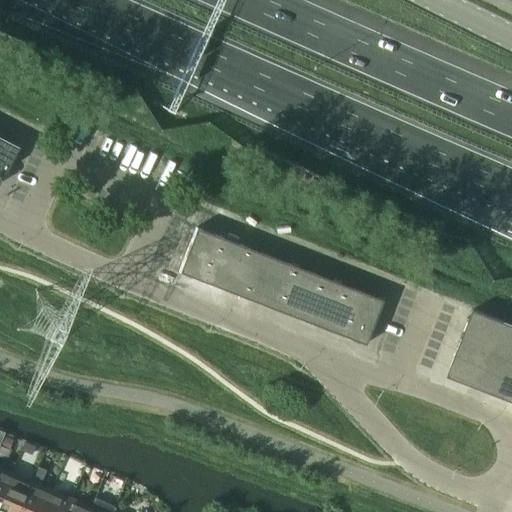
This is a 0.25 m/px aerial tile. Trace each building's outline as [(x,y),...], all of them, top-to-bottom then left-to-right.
[(0,166),(6,170),(18,146),(0,136),(0,166)] [(178,272),(364,344),(382,299),(195,227),(178,272)] [(447,376),(511,401),(511,324),(473,309),(447,376)] [(0,497),(11,473),(0,468),(0,497)] [(17,511),(30,481),(11,473),(0,497),(0,510),(3,511),(17,511)] [(40,511),(50,490),(30,481),(17,511),(40,511)] [(64,511),(70,498),(50,490),(40,511),(64,511)] [(87,511),(90,507),(70,498),(64,511),(87,511)] [(110,511),(111,511),(114,506),(94,498),(90,507),(87,511),(110,511)]
